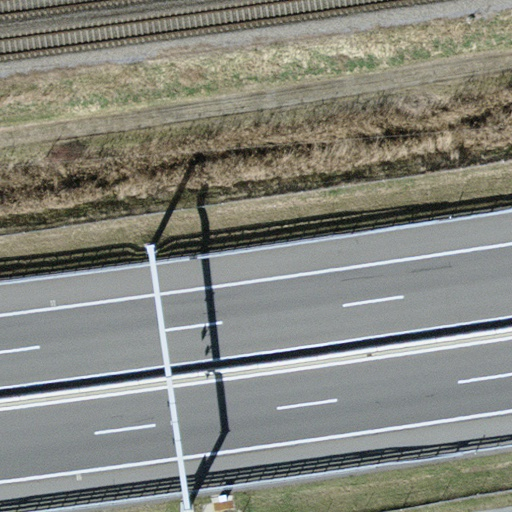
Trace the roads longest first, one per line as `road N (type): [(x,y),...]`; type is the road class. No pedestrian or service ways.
road 1 (motorway): [(511,278),(0,351)]
road 2 (motorway): [(0,446),(511,375)]
